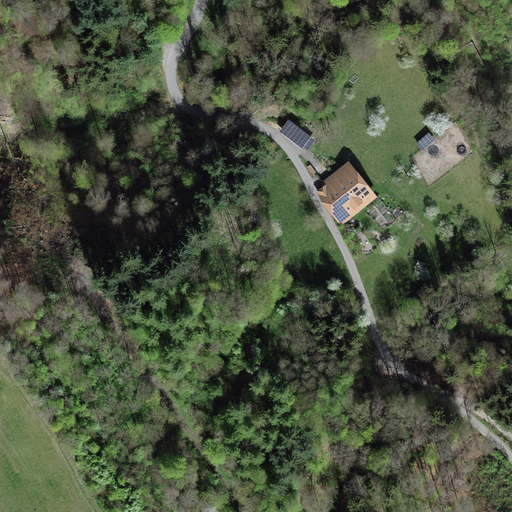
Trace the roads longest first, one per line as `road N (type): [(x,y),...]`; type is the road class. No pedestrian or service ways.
road 1 (unclassified): [(201,0),(172,62),(178,98),(198,113),(249,120),(283,143),(338,237),(390,360),(511,458)]
road 2 (track): [(81,277),(247,511)]
